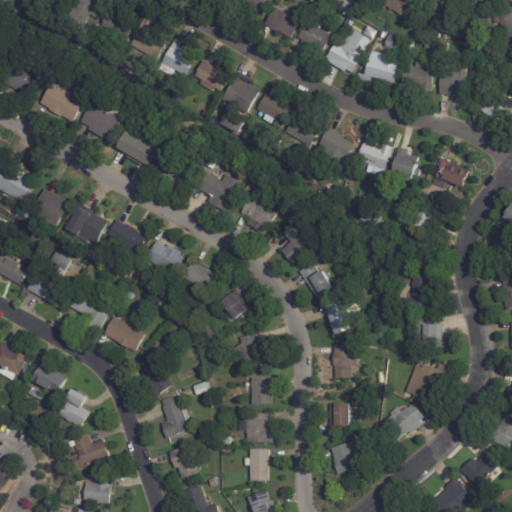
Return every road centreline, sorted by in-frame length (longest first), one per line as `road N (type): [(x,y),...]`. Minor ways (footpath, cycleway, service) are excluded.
road 1 (residential): [(310,511),(303,496),(305,349),(286,301),(240,252),(0,115)]
road 2 (residential): [(511,170),(471,219),(464,246),(486,355),(479,395),(455,435),(360,511)]
road 3 (residential): [(511,165),(452,129),(355,107),(165,0)]
road 4 (residential): [(152,511),(113,383),(81,353),(0,307)]
